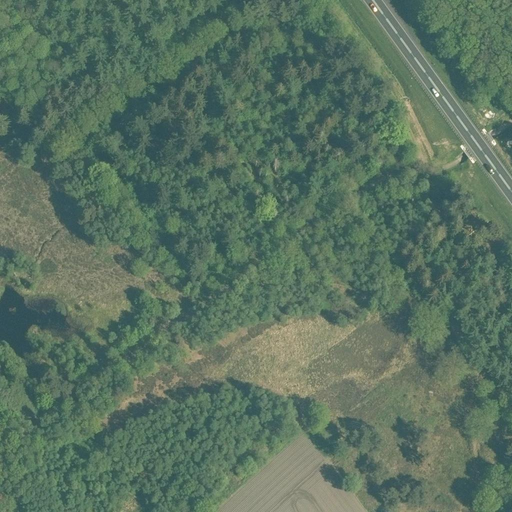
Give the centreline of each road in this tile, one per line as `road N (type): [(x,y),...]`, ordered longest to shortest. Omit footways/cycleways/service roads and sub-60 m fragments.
road 1 (track): [(0,448),(372,185),(425,172)]
road 2 (trunk): [(511,193),(371,0)]
road 3 (track): [(425,172),(376,70),(325,0)]
